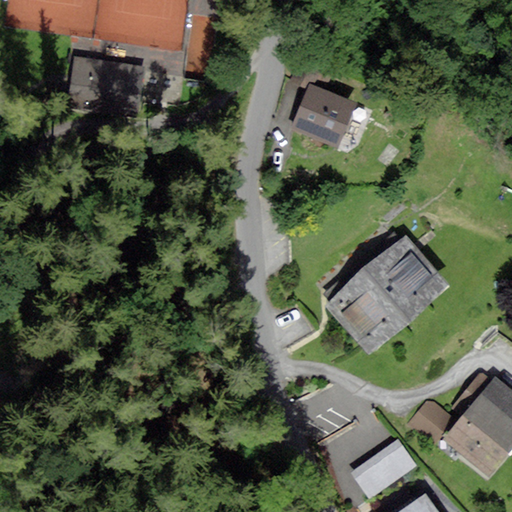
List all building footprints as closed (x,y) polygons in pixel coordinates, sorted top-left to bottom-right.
[(141,67),(76,59),(71,99),(136,108),(141,67)] [(352,103),(312,86),(295,127),(335,143),(352,103)] [(445,284),(406,238),(330,304),(369,349),(445,284)] [(458,424),(427,399),(407,424),(435,446),(443,437),(493,476),(511,451),(511,391),(495,378),(458,424)] [(412,465),(396,443),(354,473),(370,495),(412,465)] [(434,511),(425,498),(404,511),(434,511)]
